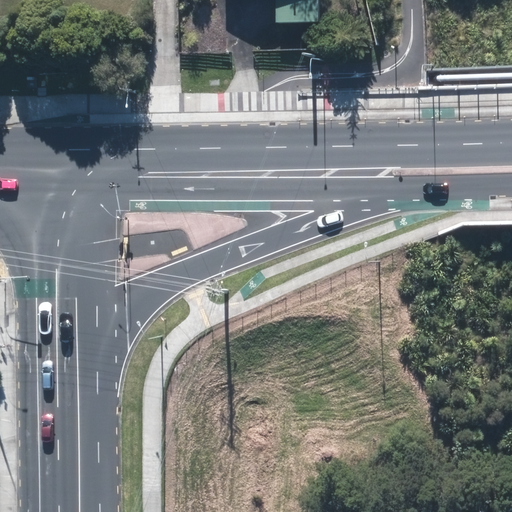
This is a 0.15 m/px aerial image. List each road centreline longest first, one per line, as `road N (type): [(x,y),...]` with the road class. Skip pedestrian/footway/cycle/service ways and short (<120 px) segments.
road 1 (secondary): [(71,157),(129,143),(511,137)]
road 2 (secondary): [(379,182),(186,268),(84,342),(78,372)]
road 3 (secondary): [(379,182),(149,181),(71,157)]
road 4 (secondary): [(78,372),(71,157)]
road 5 (secondary): [(80,511),(78,372)]
road 6 (secondary): [(511,180),(379,182)]
